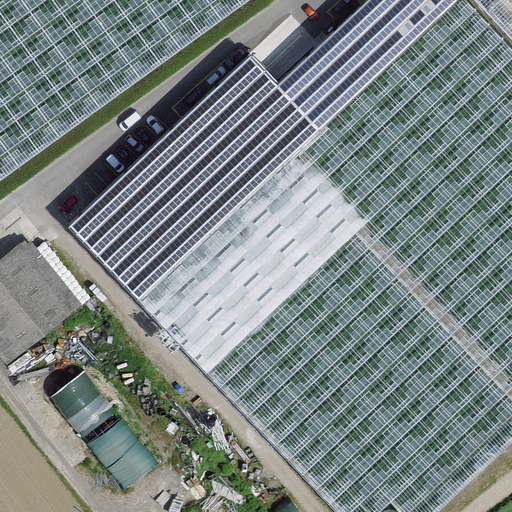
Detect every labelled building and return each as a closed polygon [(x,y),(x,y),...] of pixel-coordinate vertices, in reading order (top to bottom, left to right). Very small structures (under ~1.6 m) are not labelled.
[(0,0),(0,179),(248,0),(0,0)] [(216,83),(71,219),(345,511),(378,511),(393,498),(406,511),(436,511),(511,441),(511,41),(473,0),(452,0),(285,157),(216,83)] [(511,0),(480,0),(511,33),(511,0)] [(0,263),(0,346),(7,356),(76,302),(28,241),(0,263)] [(87,370),(56,397),(132,486),(163,458),(87,370)]
